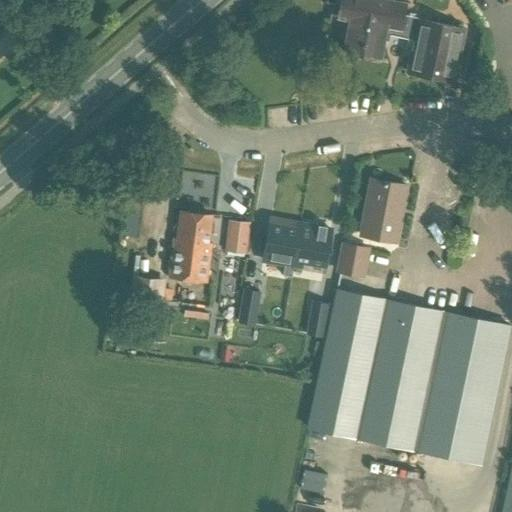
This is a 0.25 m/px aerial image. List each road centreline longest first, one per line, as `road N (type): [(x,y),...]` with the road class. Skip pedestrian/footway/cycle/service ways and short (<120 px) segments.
road 1 (unclassified): [(511,133),(412,125),(243,143),(212,128),(182,96)]
road 2 (primary): [(0,172),(202,0)]
road 3 (unknown): [(509,133),(502,208),(511,258)]
road 4 (track): [(74,108),(0,8)]
